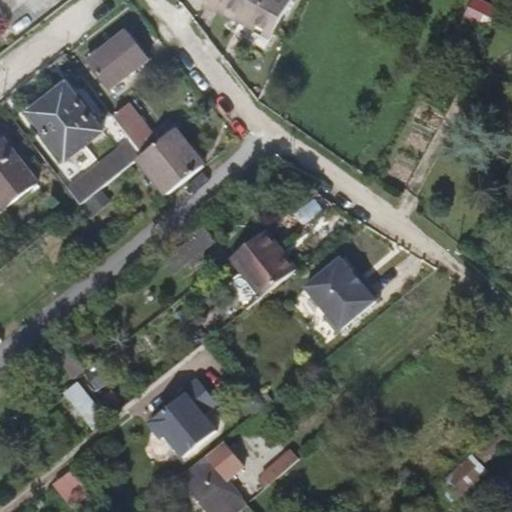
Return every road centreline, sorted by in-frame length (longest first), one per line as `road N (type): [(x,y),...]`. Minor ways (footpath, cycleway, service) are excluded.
road 1 (residential): [(0,359),(278,136)]
road 2 (residential): [(0,83),(100,6)]
